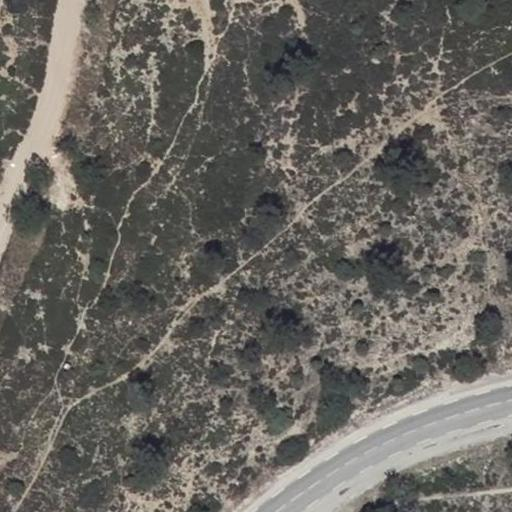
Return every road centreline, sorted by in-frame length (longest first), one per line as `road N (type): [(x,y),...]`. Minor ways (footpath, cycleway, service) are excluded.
road 1 (track): [(511,60),(475,77),(356,167),(64,415),(19,511)]
road 2 (secondary): [(269,511),(358,451),(511,400)]
road 3 (track): [(0,210),(40,115),(59,0)]
